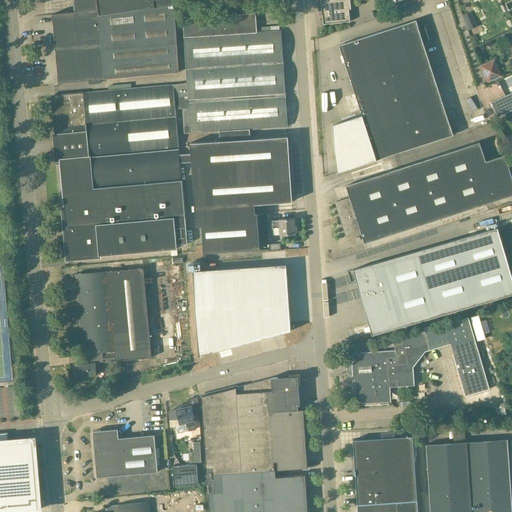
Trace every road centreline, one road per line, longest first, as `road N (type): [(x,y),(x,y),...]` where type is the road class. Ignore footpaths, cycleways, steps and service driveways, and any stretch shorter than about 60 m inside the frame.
road 1 (unclassified): [(46,419),(10,0)]
road 2 (unclassified): [(320,348),(300,0)]
road 3 (unclassified): [(46,419),(320,348)]
road 4 (unknown): [(303,49),(424,14),(435,22),(464,96)]
road 5 (unclassified): [(330,511),(320,348)]
